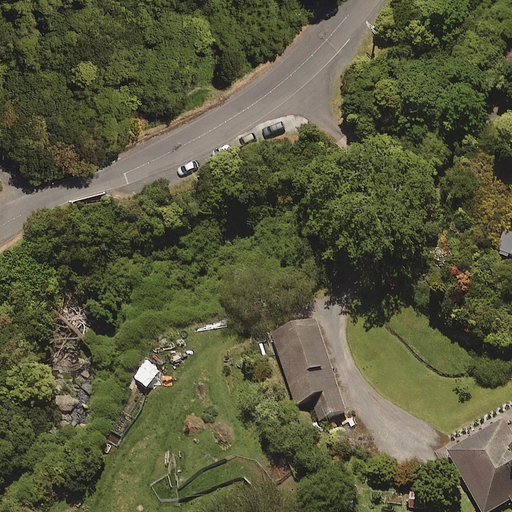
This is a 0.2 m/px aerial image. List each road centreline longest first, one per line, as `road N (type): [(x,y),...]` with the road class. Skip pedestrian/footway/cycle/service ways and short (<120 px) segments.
road 1 (unclassified): [(0,226),(38,203),(179,149),(239,114),(287,79),(362,0)]
road 2 (unknown): [(287,79),(311,136),(344,169),(414,178)]
